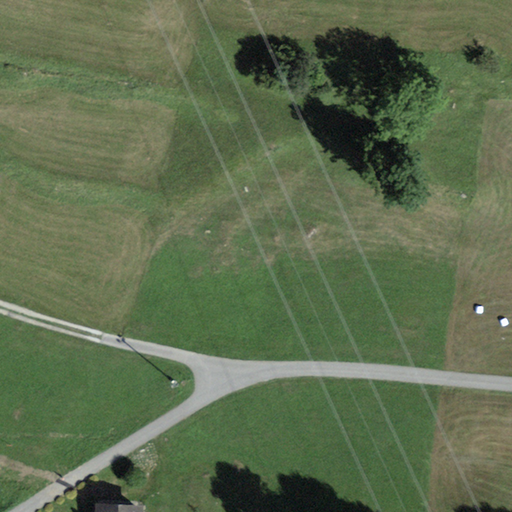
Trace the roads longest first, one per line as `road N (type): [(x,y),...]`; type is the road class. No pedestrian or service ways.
road 1 (unclassified): [(227,368),(511,385)]
road 2 (unclassified): [(0,308),(227,368)]
road 3 (unclassified): [(24,511),(208,391)]
